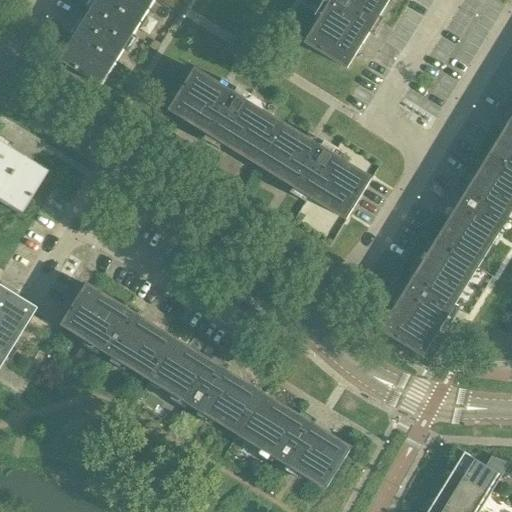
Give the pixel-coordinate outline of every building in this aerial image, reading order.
[(101,89),(156,0),(100,0),(61,64),(101,89)] [(335,0),(306,48),(346,72),(390,0),(335,0)] [(170,113),(345,222),(370,182),(195,73),(170,113)] [(511,123),(398,309),(383,333),(424,358),(511,214),(511,123)] [(0,204),(17,215),(42,175),(0,148),(0,204)] [(351,449),(256,390),(88,286),(63,327),(326,490),(351,449)] [(0,361),(31,310),(0,291),(0,361)] [(464,454),(453,472),(490,495),(510,464),(492,457),(486,467),(464,454)] [(453,472),(443,489),(479,511),(490,495),(453,472)] [(479,511),(443,489),(432,506),(440,511),(479,511)]
